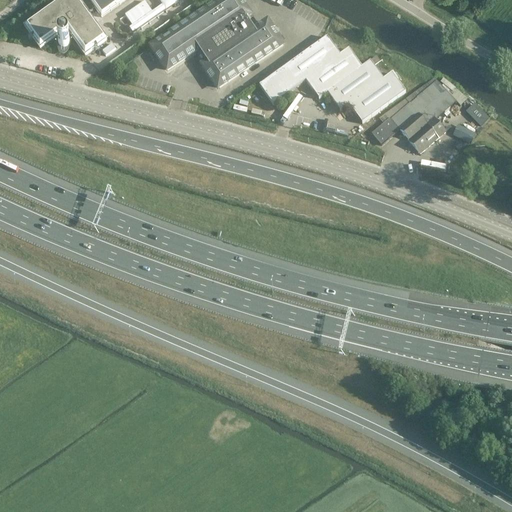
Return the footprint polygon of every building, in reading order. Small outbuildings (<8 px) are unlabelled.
[(69,42),(69,41),(72,38),(85,56),(106,41),(87,14),(95,9),(101,18),(126,0),(81,0),(79,2),(77,0),(62,0),(25,27),(40,48),(58,36),(60,39),(60,40),(59,41),(58,41),(58,42),(58,43),(58,44),(58,45),(58,46),(58,47),(59,48),(60,49),(61,49),(62,49),(63,50),(64,50),(65,50),(66,49),(67,49),(67,48),(68,48),(68,47),(69,46),(69,45),(69,43),(69,42)] [(217,90),(281,47),(266,24),(253,33),(244,19),(248,17),(236,0),(224,0),(151,50),(166,72),(196,52),(199,55),(196,58),(200,64),(203,61),(206,65),(202,68),(217,90)] [(407,96),(394,77),(386,83),(373,64),(364,70),(351,52),(343,58),(330,39),(262,87),(275,106),(308,83),(321,101),(329,95),(342,114),(351,108),(364,126),(407,96)] [(177,81),(175,89),(185,92),(187,84),(177,81)] [(390,121),(372,136),(382,147),(400,132),(421,156),(446,134),(434,121),(451,106),(441,95),(444,92),(436,83),(391,123),(390,121)] [(421,176),(446,178),(447,173),(421,170),(421,176)]
